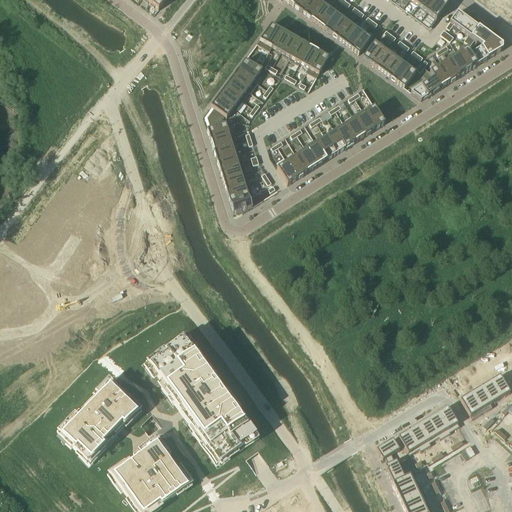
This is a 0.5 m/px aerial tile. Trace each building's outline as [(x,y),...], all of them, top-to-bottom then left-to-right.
[(153,0),(149,6),(150,7),(150,8),(153,11),(154,10),(158,13),(167,0),(153,0)] [(286,0),(284,2),(293,9),(299,0),(286,0)] [(299,0),(293,9),(302,15),(313,0),(299,0)] [(318,0),(313,0),(302,15),(310,22),(324,4),(318,0)] [(411,0),(409,3),(418,10),(425,0),(411,0)] [(438,0),(425,0),(418,10),(427,16),(439,0),(438,0)] [(439,0),(427,16),(436,23),(447,7),(439,0)] [(324,4),(310,22),(317,27),(330,9),(324,4)] [(330,9),(317,27),(324,32),(337,14),(330,9)] [(337,14),(324,32),(331,37),(344,19),(337,14)] [(457,14),(449,24),(460,33),(468,22),(457,14)] [(344,19),(331,37),(338,42),(351,24),(344,19)] [(468,22),(460,33),(471,40),(478,30),(468,22)] [(351,24),(338,42),(344,47),(357,29),(351,24)] [(271,27),(256,47),(269,54),(281,32),(271,27)] [(357,29),(344,47),(351,52),(364,34),(357,29)] [(478,30),(471,40),(482,49),(494,41),(478,30)] [(281,32),(269,54),(271,50),(280,55),(290,38),(281,32)] [(364,34),(351,52),(358,57),(371,39),(364,34)] [(290,38),(280,55),(289,60),(288,62),(289,62),(300,43),(290,38)] [(482,49),(481,50),(488,61),(502,52),(502,47),(494,41),(482,49)] [(375,42),(362,60),(369,65),(381,49),(381,50),(383,48),(375,42)] [(300,43),(289,62),(298,68),(309,48),(300,43)] [(309,48),(298,68),(300,66),(308,71),(306,75),(318,54),(309,48)] [(381,49),(369,65),(376,70),(388,54),(387,54),(381,50),(381,49)] [(481,50),(470,57),(477,68),(488,61),(481,50)] [(467,51),(457,57),(468,73),(477,68),(470,57),(467,51)] [(388,54),(376,70),(383,75),(396,57),(389,52),(387,54),(388,54)] [(318,54),(306,75),(316,81),(318,77),(328,59),(318,54)] [(396,57),(383,75),(390,80),(403,62),(396,57)] [(457,57),(448,63),(458,79),(468,73),(457,57)] [(245,62),(238,72),(257,86),(258,86),(254,83),(262,72),(245,62)] [(403,62),(390,80),(397,85),(408,70),(410,68),(403,62)] [(448,63),(439,69),(449,85),(458,79),(448,63)] [(439,69),(429,74),(433,81),(440,91),(449,85),(439,69)] [(408,70),(397,85),(404,90),(415,75),(408,70)] [(238,72),(231,81),(251,95),(257,86),(238,72)] [(231,81),(224,90),(242,103),(248,94),(250,96),(251,95),(231,81)] [(433,81),(410,95),(421,103),(440,91),(433,81)] [(224,90),(217,99),(235,112),(242,103),(224,90)] [(213,111),(207,120),(222,123),(225,119),(226,120),(233,111),(235,113),(235,112),(217,99),(210,109),(213,111)] [(361,112),(374,133),(384,126),(374,110),(364,116),(361,112)] [(361,112),(351,118),(364,139),(374,133),(361,112)] [(354,122),(344,128),(355,145),(364,139),(351,118),(354,122)] [(210,131),(206,132),(210,143),(233,136),(233,135),(229,137),(225,126),(223,126),(222,123),(207,120),(210,131)] [(344,128),(335,134),(345,151),(355,145),(344,128)] [(335,134),(325,140),(336,157),(345,151),(335,134)] [(233,136),(210,143),(213,153),(237,146),(233,136)] [(313,142),(326,163),(336,157),(325,140),(316,146),(313,142)] [(313,142),(303,148),(316,169),(326,163),(313,142)] [(237,146),(213,153),(217,164),(240,156),(237,157),(234,147),(237,147),(237,146)] [(304,151),(295,156),(307,175),(316,169),(303,148),(303,149),(304,151)] [(240,156),(217,164),(219,171),(220,174),(243,167),(240,156)] [(296,159),(286,165),(297,181),(307,175),(295,156),(294,157),(296,159)] [(286,165),(276,171),(287,188),(297,181),(286,165)] [(243,167),(220,174),(223,184),(246,177),(243,167)] [(246,177),(223,184),(226,195),(250,187),(246,177)] [(250,187),(226,195),(229,204),(230,205),(253,198),(250,187)] [(253,198),(230,205),(233,216),(241,213),(242,216),(252,210),(252,209),(249,200),(249,199),(253,198)] [(110,390),(60,442),(130,511),(158,511),(253,444),(259,452),(267,446),(186,335),(110,390)] [(499,378),(489,384),(499,401),(510,394),(509,393),(511,391),(507,384),(504,386),(499,378)] [(480,390),(479,390),(489,407),(490,406),(499,401),(489,384),(481,389),(479,389),(480,390)] [(470,396),(469,396),(481,416),(492,409),(490,406),(489,407),(479,390),(471,395),(470,395),(470,396)] [(460,402),(471,422),(481,416),(469,396),(461,401),(461,400),(460,401),(460,402)] [(447,409),(437,415),(449,435),(459,429),(447,409)] [(437,415),(427,421),(439,440),(438,440),(439,442),(450,436),(449,435),(437,415)] [(427,421),(417,427),(429,446),(438,440),(439,440),(427,421)] [(417,427),(408,433),(419,452),(420,454),(430,448),(429,446),(417,427)] [(406,434),(398,439),(398,440),(404,449),(409,458),(419,452),(408,433),(406,434)] [(381,449),(376,452),(382,463),(385,461),(391,457),(404,449),(398,440),(393,443),(392,442),(382,448),(380,449),(381,449)] [(470,448),(465,451),(470,459),(475,456),(470,448)] [(388,467),(384,469),(386,471),(385,472),(386,473),(387,473),(392,485),(404,480),(396,463),(394,464),(391,457),(385,461),(388,467)] [(392,485),(396,495),(417,485),(413,476),(404,480),(392,485)] [(417,485),(396,495),(401,505),(423,495),(418,485),(417,485)] [(423,495),(401,505),(404,511),(411,511),(427,505),(427,506),(428,505),(423,495)]
